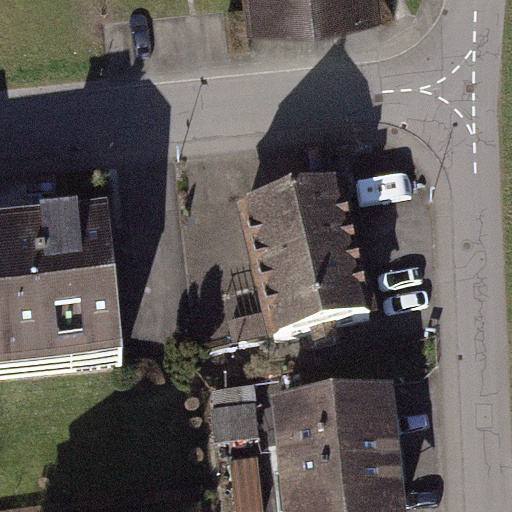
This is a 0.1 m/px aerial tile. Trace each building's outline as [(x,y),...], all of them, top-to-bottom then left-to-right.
[(377,0),(254,0),(257,23),(378,10),(377,0)] [(333,191),(240,212),(268,339),(361,318),(333,191)] [(107,225),(0,236),(0,374),(121,362),(107,225)] [(259,342),(254,322),(224,329),(229,349),(259,342)] [(253,392),(213,396),(215,412),(254,408),(253,392)] [(387,511),(375,401),(267,413),(278,511),(387,511)] [(254,412),(211,415),(214,449),(257,445),(254,412)] [(234,468),(238,511),(258,511),(254,466),(234,468)]
